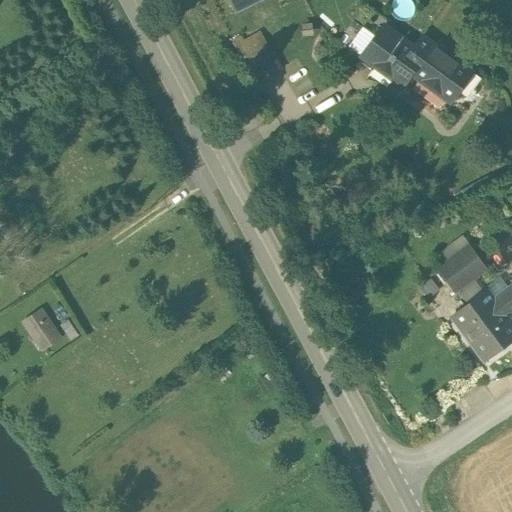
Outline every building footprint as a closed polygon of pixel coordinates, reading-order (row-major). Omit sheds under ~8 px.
[(428,34),(418,47),(394,29),(382,20),(357,55),(400,87),(412,71),(455,102),(477,70),(450,50),(428,34)] [(264,29),(239,39),(257,80),(281,70),(264,29)] [(438,269),(454,292),(486,268),(470,246),(438,269)] [(511,285),(494,299),(487,290),(454,315),(451,317),(485,362),(511,341),(511,323),(506,316),(511,311),(511,285)] [(43,306),(20,321),(40,351),(63,336),(43,306)]
